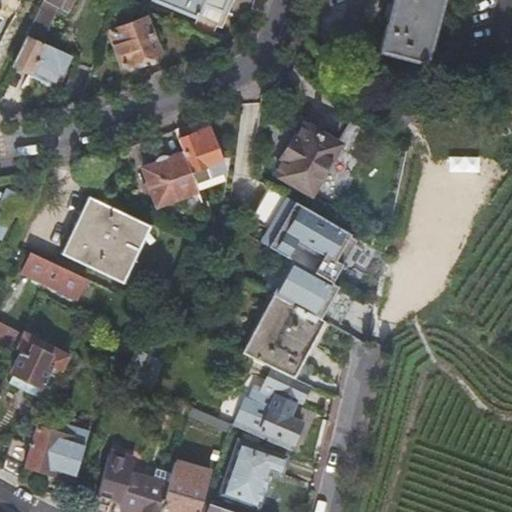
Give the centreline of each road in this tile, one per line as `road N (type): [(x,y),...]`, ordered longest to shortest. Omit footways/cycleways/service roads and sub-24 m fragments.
road 1 (residential): [(0,145),(68,134),(217,80),(261,52),(278,0)]
road 2 (track): [(372,342),(415,278),(449,260),(471,214),(475,166),(453,126)]
road 3 (residential): [(372,342),(323,511)]
